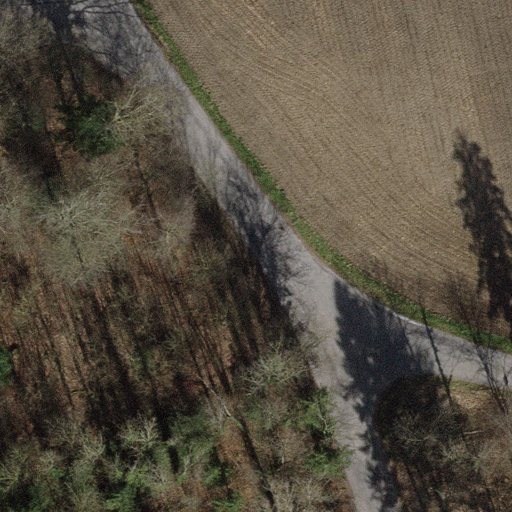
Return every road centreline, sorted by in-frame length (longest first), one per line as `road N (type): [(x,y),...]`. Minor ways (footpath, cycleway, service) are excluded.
road 1 (unclassified): [(109,0),(328,333),(376,511)]
road 2 (track): [(304,291),(172,378),(0,429)]
